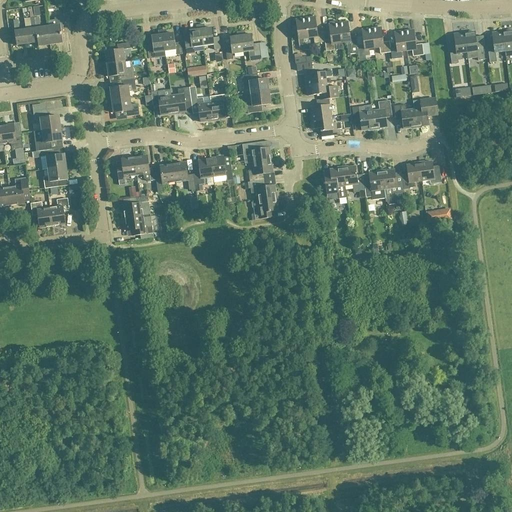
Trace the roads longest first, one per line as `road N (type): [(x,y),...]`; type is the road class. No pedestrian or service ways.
road 1 (residential): [(90,146),(289,129)]
road 2 (unclassified): [(197,1),(86,17),(73,84)]
road 3 (residential): [(436,141),(401,151),(310,151),(298,149),(289,129)]
road 4 (unclassified): [(496,11),(354,0)]
road 5 (residential): [(289,129),(282,0)]
road 6 (unclassified): [(123,355),(107,236)]
